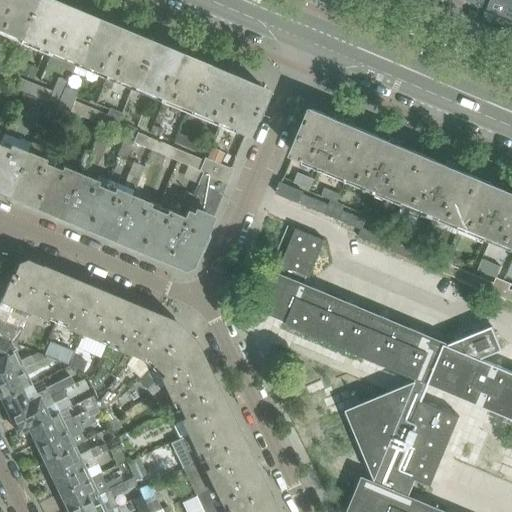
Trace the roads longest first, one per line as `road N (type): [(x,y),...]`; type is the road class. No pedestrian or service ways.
road 1 (residential): [(22,511),(0,465),(0,217)]
road 2 (residential): [(201,302),(316,36)]
road 3 (residential): [(301,511),(201,302)]
road 4 (residential): [(201,302),(0,217)]
road 5 (residential): [(511,117),(316,36)]
